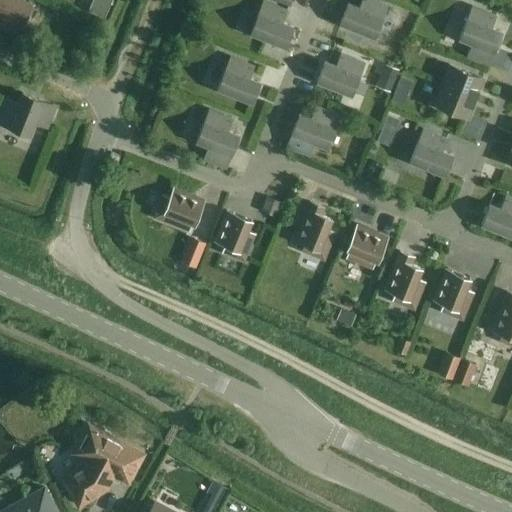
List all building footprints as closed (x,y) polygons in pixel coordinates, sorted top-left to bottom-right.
[(31,3),(22,0),(0,0),(0,28),(18,36),(31,3)] [(92,0),(89,10),(103,16),(110,0),(92,0)] [(263,0),(250,33),(285,47),(293,27),(282,22),(287,10),(263,0)] [(348,3),(339,24),(374,38),(387,5),(374,0),(361,0),(359,8),(348,3)] [(488,65),(494,53),(502,32),(491,28),(496,15),(472,6),(459,39),(471,44),(466,56),(488,65)] [(413,37),(408,50),(417,54),(422,41),(413,37)] [(263,59),(267,46),(245,40),(242,53),(263,59)] [(40,43),(34,55),(46,61),(52,49),(40,43)] [(325,61),(316,81),(351,95),(364,63),(341,53),(336,65),(325,61)] [(230,56),(217,89),(252,103),(260,82),(249,78),(254,66),(230,56)] [(441,84),(476,97),(483,78),(448,64),(441,84)] [(386,65),(382,76),(394,81),(398,70),(386,65)] [(467,118),(476,97),(441,84),(432,104),(467,118)] [(395,88),(392,98),(402,102),(406,92),(395,88)] [(56,106),(43,101),(22,93),(18,104),(6,99),(0,113),(0,124),(29,136),(34,123),(47,128),(56,106)] [(309,155),(314,143),(326,148),(339,115),(315,105),(310,118),(299,113),(291,135),(292,135),(288,145),(287,144),(286,146),(309,155)] [(226,168),(231,156),(239,135),(228,131),(233,118),(209,109),(196,142),(208,147),(203,159),(226,168)] [(387,115),(384,122),(395,126),(398,119),(387,115)] [(365,126),(361,137),(369,140),(373,129),(365,126)] [(410,162),(444,176),(453,155),(441,151),(446,138),(423,129),(410,162)] [(194,224),(203,200),(173,188),(164,212),(194,224)] [(266,196),(262,207),(277,213),(281,202),(266,196)] [(489,204),(481,225),(511,237),(511,199),(505,196),(500,208),(489,204)] [(310,202),(295,239),(319,249),(331,219),(320,215),(323,207),(310,202)] [(254,233),(247,230),(251,220),(227,211),(215,240),(239,250),(240,249),(247,252),(254,233)] [(347,249),(377,261),(386,237),(357,225),(347,249)] [(190,236),(180,261),(194,267),(204,242),(190,236)] [(413,256),(400,251),(385,289),(409,298),(421,269),(410,264),(413,256)] [(445,269),(433,299),(458,309),(470,279),(445,269)] [(511,293),(507,291),(492,329),(511,336),(511,293)] [(341,308),(336,320),(350,325),(354,314),(341,308)] [(400,338),(395,350),(405,354),(410,342),(400,338)] [(446,352),(438,373),(451,378),(460,357),(446,352)] [(461,358),(454,379),(468,384),(476,363),(461,358)] [(82,465),(62,478),(79,505),(100,492),(98,488),(110,481),(114,474),(128,482),(143,453),(110,436),(110,433),(104,430),(102,431),(88,424),(73,452),(85,459),(82,465)] [(213,480),(207,492),(223,500),(229,488),(213,480)] [(57,511),(44,487),(8,507),(11,511),(57,511)] [(172,511),(155,502),(153,506),(148,504),(145,509),(143,511),(172,511)]
